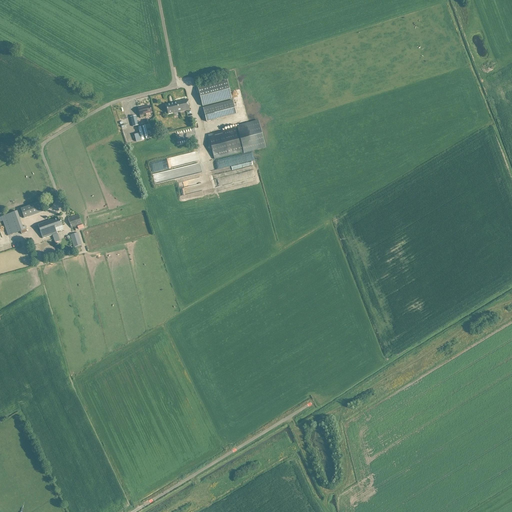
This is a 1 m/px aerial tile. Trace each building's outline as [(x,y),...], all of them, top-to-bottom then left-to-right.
[(232,99),(228,81),(198,88),(203,106),(232,99)] [(166,106),(168,114),(174,113),(174,114),(190,110),(187,99),(176,102),(177,103),(166,106)] [(237,114),(233,100),(203,108),(207,122),(237,114)] [(146,116),(146,114),(151,112),(151,111),(150,106),(138,109),(140,114),(141,118),(146,116)] [(237,126),(237,127),(208,135),(215,159),(243,152),(244,153),(266,148),(259,120),(237,126)] [(148,139),(146,133),(145,130),(151,128),(150,124),(139,127),(140,133),(135,135),(137,142),(148,139)] [(40,202),(35,204),(21,209),(24,218),(43,211),(40,202)] [(23,227),(21,220),(17,211),(1,217),(0,217),(0,221),(0,222),(3,221),(8,236),(21,231),(22,234),(27,232),(27,229),(26,226),(23,227)] [(79,214),(72,216),(68,218),(71,228),(82,224),(79,214)] [(42,238),(52,235),(57,233),(55,228),(62,225),(60,218),(53,220),(52,220),(47,222),(38,225),(42,238)] [(81,245),(82,244),(78,233),(71,235),(75,249),(81,247),(81,245)]
